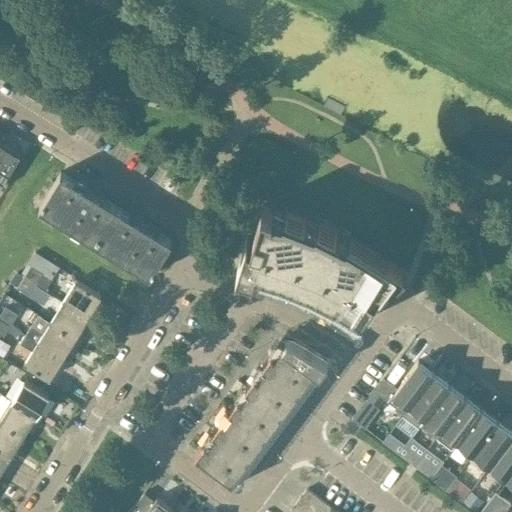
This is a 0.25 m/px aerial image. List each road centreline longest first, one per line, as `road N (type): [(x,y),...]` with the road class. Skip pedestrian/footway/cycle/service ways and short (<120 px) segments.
road 1 (residential): [(179,273),(198,242),(186,219),(0,101)]
road 2 (residential): [(35,511),(179,273)]
road 3 (residential): [(144,435),(231,501),(252,500),(298,437)]
road 4 (residential): [(360,355),(179,273)]
road 5 (track): [(338,0),(511,92)]
road 6 (residential): [(511,389),(409,313),(392,317),(360,355)]
road 7 (residential): [(396,511),(298,437)]
